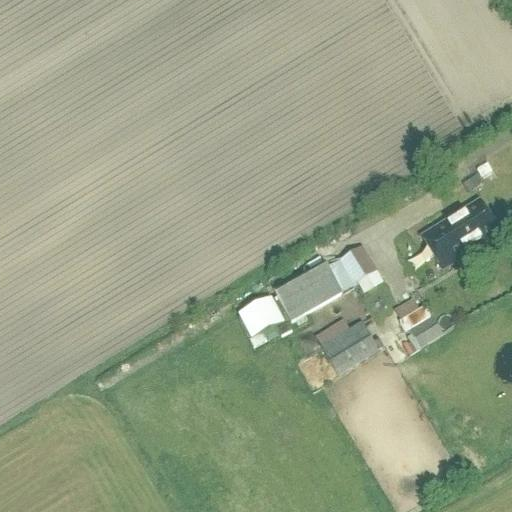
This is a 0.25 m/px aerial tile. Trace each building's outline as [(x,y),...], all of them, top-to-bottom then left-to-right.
[(481,172),(485,183),(498,177),(493,167),(481,172)] [(432,236),(450,265),(452,268),(500,239),(479,206),(476,208),(432,236)] [(336,267),(351,291),(377,274),(363,250),(336,267)] [(292,319),(342,301),(329,266),(279,284),(292,319)] [(399,302),(412,297),(403,273),(390,278),(399,302)] [(417,300),(394,315),(408,336),(431,321),(417,300)] [(432,321),(409,335),(420,353),(443,340),(432,321)] [(362,328),(320,351),(339,382),(380,358),(362,328)]
